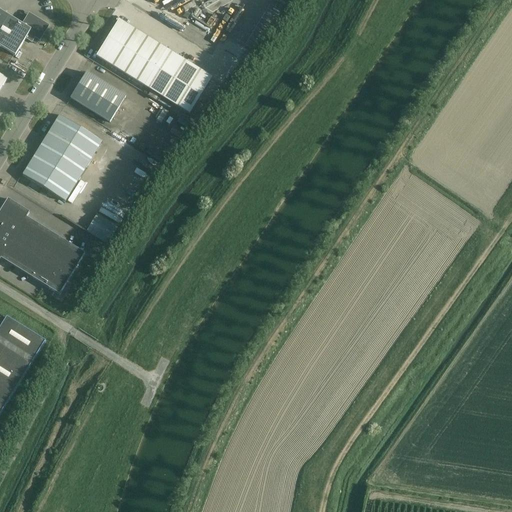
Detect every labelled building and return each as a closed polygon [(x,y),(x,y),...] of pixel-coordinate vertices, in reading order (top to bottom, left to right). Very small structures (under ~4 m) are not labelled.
[(39,39),(47,26),(29,15),(25,21),(24,21),(22,24),(0,11),(0,46),(15,56),(25,39),(32,43),(32,42),(36,44),(38,41),(39,41),(41,39),(39,39)] [(174,55),(167,51),(118,20),(96,57),(189,115),(209,83),(172,59),(174,55)] [(86,73),(70,98),(109,123),(125,98),(86,73)] [(102,142),(59,116),(22,176),(65,202),(102,142)] [(85,254),(69,244),(26,218),(29,213),(7,199),(0,211),(0,259),(59,295),(85,254)] [(117,227),(97,214),(86,231),(107,244),(117,227)] [(0,415),(45,342),(6,318),(0,328),(0,415)]
